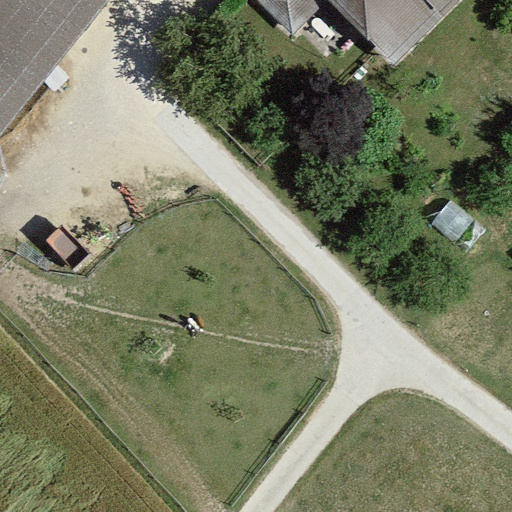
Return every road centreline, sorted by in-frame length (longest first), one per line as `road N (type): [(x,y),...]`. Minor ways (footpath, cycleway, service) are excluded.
road 1 (track): [(511,439),(387,350),(261,511)]
road 2 (track): [(145,116),(387,350)]
road 3 (unknown): [(145,116),(239,0)]
